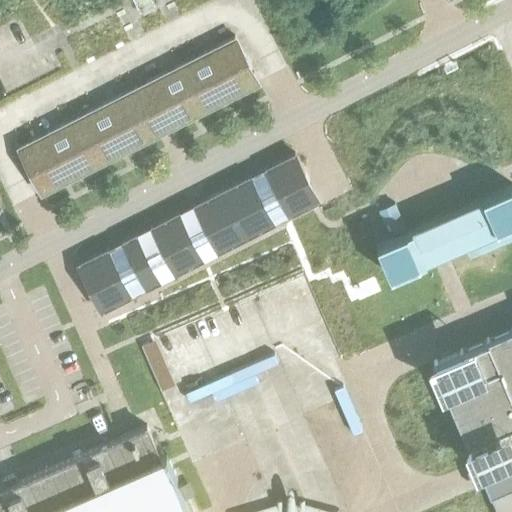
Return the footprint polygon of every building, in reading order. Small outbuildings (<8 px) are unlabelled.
[(42,192),(43,191),(258,81),(258,82),(259,81),(235,34),(234,35),(19,145),(19,144),(18,145),(42,192)] [(102,309),(103,308),(102,308),(160,278),(164,285),(175,280),(171,273),(318,198),(318,199),(319,198),(295,151),(294,152),(79,262),(79,261),(78,262),(102,309)] [(511,182),(377,241),(391,274),(463,242),(469,256),(511,237),(511,228),(509,222),(511,220),(511,182)] [(379,209),(390,232),(405,226),(395,202),(379,209)] [(511,511),(511,326),(433,360),(478,462),(499,511),(511,511)] [(0,511),(192,511),(166,451),(160,453),(147,424),(18,480),(14,473),(3,478),(6,485),(0,487),(0,511)]
